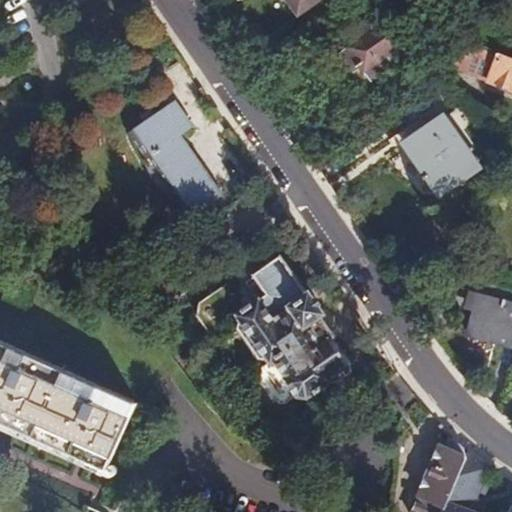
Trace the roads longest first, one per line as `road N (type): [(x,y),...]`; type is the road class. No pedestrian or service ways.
road 1 (tertiary): [(511,449),(432,371),(173,0)]
road 2 (unknown): [(467,72),(310,197)]
